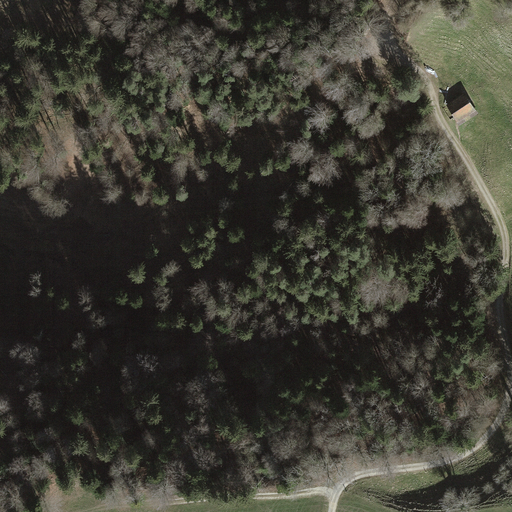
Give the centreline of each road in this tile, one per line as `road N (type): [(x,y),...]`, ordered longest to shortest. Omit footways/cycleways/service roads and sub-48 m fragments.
road 1 (track): [(334,491),(476,447),(497,423),(511,367),(501,313),(505,237),(436,117),(426,77),(388,47),(384,21),(392,0)]
road 2 (track): [(334,491),(79,511)]
